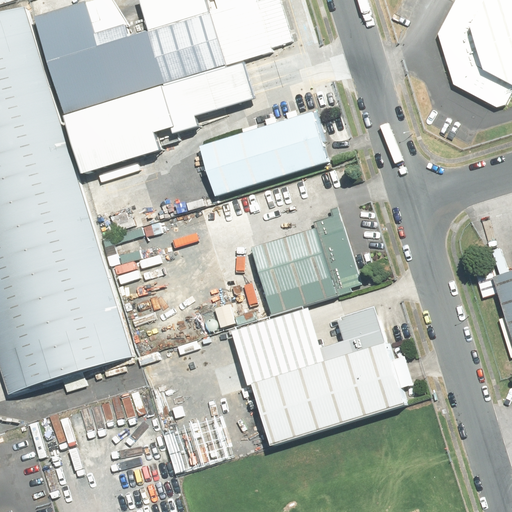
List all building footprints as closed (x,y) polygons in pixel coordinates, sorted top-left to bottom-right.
[(99,0),(43,17),(74,118),(234,70),(219,21),(115,53),(99,0)] [(150,0),(161,34),(221,15),(220,12),(215,0),(150,0)] [(221,15),(236,66),(279,52),(278,47),(298,41),(285,0),(272,0),(264,3),(262,0),(223,0),(226,10),(220,12),(221,15)] [(511,0),(457,0),(438,31),(456,87),(507,106),(511,98),(511,0)] [(43,17),(41,7),(0,19),(0,328),(20,394),(145,357),(74,118),(43,17)] [(257,64),(81,119),(100,178),(178,153),(173,137),(214,124),(212,118),(269,101),(257,64)] [(319,106),(202,141),(220,200),(336,165),(319,106)] [(330,218),(258,240),(282,318),(319,307),(354,296),(330,218)] [(511,270),(500,274),(511,312),(511,270)] [(247,331),(265,387),(338,365),(319,307),(282,318),(247,331)] [(362,357),(398,347),(387,310),(351,321),(362,357)] [(229,333),(212,339),(219,358),(236,352),(229,333)] [(338,365),(265,387),(285,450),(420,409),(401,346),(398,347),(338,365)] [(255,389),(244,392),(249,411),(260,408),(255,389)]
